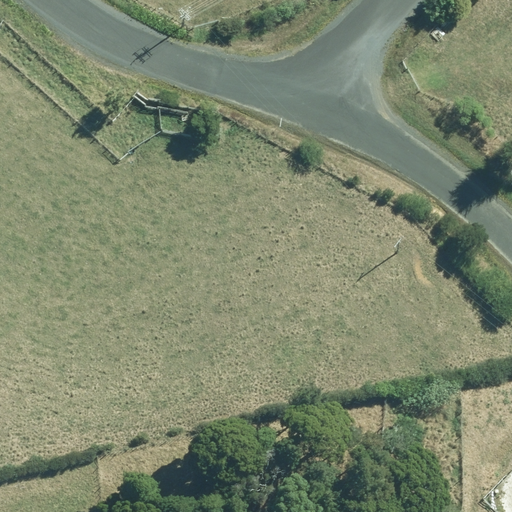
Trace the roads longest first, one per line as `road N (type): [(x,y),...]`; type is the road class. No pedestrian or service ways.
road 1 (unclassified): [(54,0),(179,67),(315,110)]
road 2 (unclassified): [(315,110),(403,156),(511,242)]
road 3 (unclassified): [(388,0),(315,110)]
